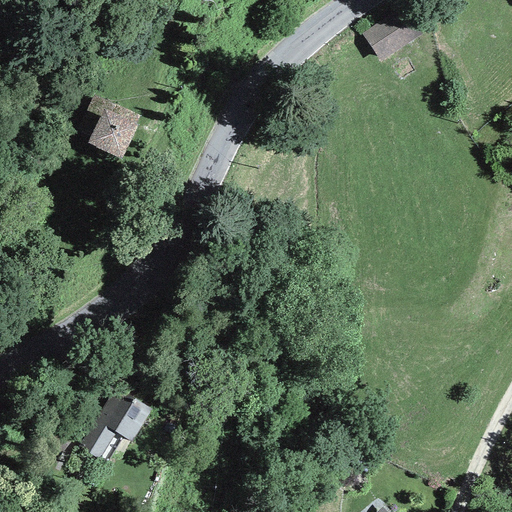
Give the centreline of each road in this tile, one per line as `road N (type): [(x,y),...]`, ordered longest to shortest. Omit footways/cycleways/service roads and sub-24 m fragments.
road 1 (tertiary): [(0,372),(156,263),(271,72),(360,0)]
road 2 (track): [(511,401),(464,511)]
